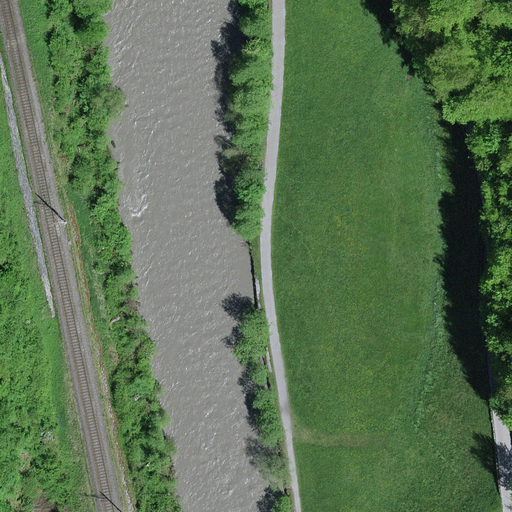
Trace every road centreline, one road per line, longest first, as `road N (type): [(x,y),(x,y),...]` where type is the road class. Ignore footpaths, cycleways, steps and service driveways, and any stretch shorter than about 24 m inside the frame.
road 1 (unclassified): [(433,0),(486,208),(511,511)]
road 2 (track): [(280,0),(266,241),(298,511)]
